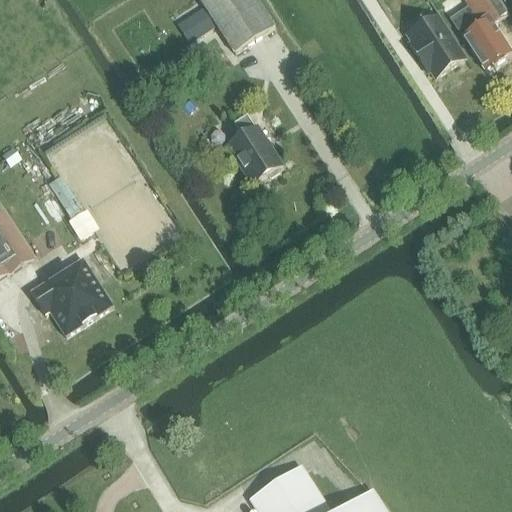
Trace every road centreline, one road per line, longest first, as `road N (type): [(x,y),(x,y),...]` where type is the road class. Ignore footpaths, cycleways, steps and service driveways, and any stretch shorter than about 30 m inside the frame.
road 1 (unclassified): [(0,473),(511,148)]
road 2 (track): [(172,511),(110,403)]
